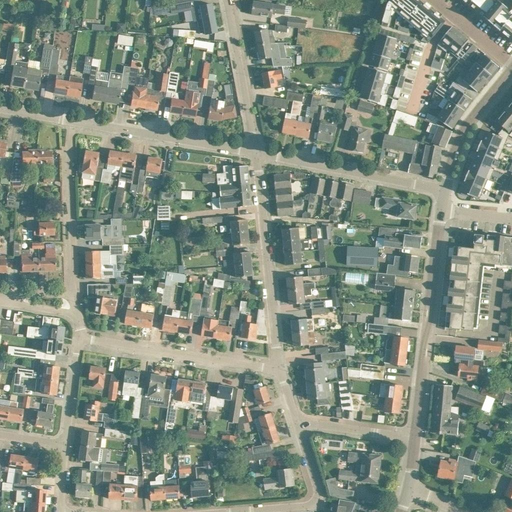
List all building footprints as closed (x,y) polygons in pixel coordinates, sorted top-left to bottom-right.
[(194,0),(190,1),(173,4),(169,5),(171,12),(178,10),(178,11),(194,8),(197,21),(214,18),(211,4),(196,7),(194,0)] [(388,4),(382,22),(388,24),(391,16),(392,12),(391,11),(392,6),(428,36),(432,39),(446,22),(440,18),(435,13),(430,9),(425,5),(419,0),(390,0),(388,3),(388,4)] [(462,0),(470,6),(470,5),(477,11),(484,17),(490,11),(498,1),(496,0),(462,0)] [(511,10),(511,11),(498,1),(490,11),(484,17),(484,18),(494,26),(496,23),(503,28),(500,31),(511,40),(511,10)] [(252,12),(252,15),(271,18),(272,13),(284,15),(285,6),(273,5),(273,4),(254,2),(253,4),(251,5),(250,11),(252,12)] [(214,18),(197,21),(199,34),(204,33),(204,34),(216,32),(214,18)] [(306,21),(288,19),(287,26),(305,29),(306,21)] [(11,31),(12,25),(3,23),(2,30),(11,31)] [(286,33),(287,26),(275,25),(275,31),(286,33)] [(438,44),(438,45),(446,52),(447,50),(461,34),(452,27),(438,44)] [(381,28),(379,34),(397,39),(413,44),(413,42),(414,39),(414,38),(381,28)] [(195,31),(183,30),(183,38),(194,39),(195,31)] [(255,32),(258,46),(269,44),(274,43),(272,31),(266,30),(255,32)] [(379,34),(376,44),(394,49),(397,39),(379,34)] [(461,34),(447,50),(458,59),(460,57),(461,59),(465,54),(461,50),(469,40),(461,34)] [(118,35),(117,44),(131,47),(133,38),(118,35)] [(10,43),(5,72),(12,73),(9,86),(24,88),(26,75),(26,74),(27,68),(28,63),(15,61),(16,51),(18,44),(13,43),(10,43)] [(269,44),(258,46),(260,60),(272,58),(273,67),(292,67),(292,58),(287,58),(283,43),(274,43),(269,44)] [(376,44),(373,54),(391,59),(394,49),(376,44)] [(49,64),(51,50),(43,48),(40,67),(48,69),(49,64)] [(51,50),(49,64),(56,65),(59,51),(51,50)] [(373,54),(370,66),(387,71),(391,59),(373,54)] [(477,63),(477,64),(491,75),(499,67),(484,55),(477,63)] [(92,58),(86,57),(83,71),(90,72),(92,61),(92,58)] [(92,61),(90,72),(89,77),(95,78),(97,67),(98,62),(92,61)] [(143,108),(146,89),(138,88),(138,85),(135,84),(136,78),(137,69),(138,63),(131,62),(130,68),(127,89),(126,92),(132,93),(130,105),(130,106),(143,108)] [(476,62),(468,71),(470,72),(484,84),(491,75),(477,64),(477,63),(476,62)] [(121,80),(108,78),(108,82),(105,102),(118,104),(118,103),(121,88),(127,89),(130,68),(123,66),(122,75),(121,80)] [(40,77),(41,71),(27,68),(26,74),(26,75),(24,88),(38,91),(40,77)] [(369,68),(366,78),(384,83),(387,73),(369,68)] [(267,69),(268,73),(263,74),(266,89),(285,85),(282,70),(274,72),(274,69),(267,69)] [(459,76),(454,82),(466,91),(470,86),(477,92),(484,84),(470,72),(464,80),(459,76)] [(56,74),(55,83),(53,93),(66,95),(68,82),(63,81),(64,75),(56,74)] [(68,82),(66,95),(80,98),(83,79),(69,76),(68,82)] [(366,78),(363,88),(381,93),(381,94),(385,95),(389,84),(384,83),(366,78)] [(168,79),(166,92),(172,93),(174,80),(168,79)] [(199,79),(198,87),(206,88),(207,80),(199,79)] [(93,90),(91,100),(105,102),(108,82),(101,81),(95,80),(93,90)] [(206,88),(205,96),(211,97),(214,81),(207,80),(206,88)] [(439,85),(434,92),(449,101),(464,111),(472,99),(457,89),(453,95),(439,85)] [(340,90),(341,89),(335,88),(333,97),(343,98),(343,91),(340,90)] [(363,88),(360,98),(378,103),(381,94),(381,93),(363,88)] [(146,89),(143,108),(157,110),(159,97),(158,97),(159,93),(154,92),(154,91),(146,89)] [(184,102),(182,115),(195,117),(196,111),(200,111),(203,92),(186,89),(186,92),(184,102)] [(286,100),(288,100),(302,102),(303,94),(287,92),(286,100)] [(210,100),(209,109),(207,119),(221,121),(221,120),(235,117),(231,94),(225,95),(226,100),(224,100),(224,102),(210,100)] [(288,100),(286,100),(274,98),(273,107),(286,109),(288,100)] [(170,102),(168,112),(182,115),(184,102),(171,99),(170,102)] [(449,101),(443,110),(458,120),(464,111),(449,101)] [(299,116),(296,135),(309,138),(314,112),(318,113),(319,106),(311,105),(310,107),(307,107),(305,117),(299,116)] [(318,113),(317,119),(322,120),(318,139),(331,142),(333,134),(335,134),(338,122),(334,121),(334,124),(325,122),(325,120),(323,120),(325,107),(319,106),(318,113)] [(357,112),(370,115),(371,109),(358,106),(357,112)] [(511,113),(506,109),(496,121),(509,132),(511,128),(511,113)] [(443,110),(437,119),(452,129),(458,120),(443,110)] [(414,126),(417,117),(397,111),(394,119),(414,126)] [(296,135),(299,116),(286,113),(282,132),(296,135)] [(340,128),(348,131),(348,130),(351,121),(353,116),(344,113),(340,128)] [(369,144),(371,130),(367,130),(368,129),(355,127),(357,123),(351,121),(348,130),(352,131),(348,151),(363,153),(365,143),(369,144)] [(430,123),(426,132),(435,135),(432,143),(445,148),(452,132),(430,123)] [(486,131),(481,141),(498,148),(503,138),(486,131)] [(385,134),(384,137),(382,147),(413,154),(411,164),(410,164),(408,173),(435,178),(441,148),(432,146),(385,134)] [(1,141),(0,140),(0,156),(6,158),(4,171),(2,170),(1,177),(1,176),(0,180),(0,183),(9,185),(10,182),(13,157),(13,153),(5,151),(6,144),(0,143),(1,141)] [(481,141),(477,151),(494,158),(498,148),(481,141)] [(13,157),(10,182),(22,181),(22,167),(37,166),(37,150),(28,150),(28,152),(22,152),(22,157),(13,157)] [(45,150),(37,150),(37,166),(52,166),(52,152),(45,152),(45,150)] [(97,168),(100,153),(86,151),(84,164),(80,163),(79,172),(96,175),(97,168)] [(103,169),(101,183),(110,184),(112,171),(114,169),(115,165),(121,166),(123,153),(110,151),(107,170),(103,169)] [(477,151),(473,161),(490,168),(494,158),(477,151)] [(127,180),(133,181),(137,156),(123,153),(121,166),(119,179),(127,180)] [(146,176),(159,179),(162,160),(149,157),(147,170),(141,169),(138,185),(137,192),(143,193),(146,176)] [(473,161),(469,171),(486,178),(490,168),(473,161)] [(233,173),(217,175),(218,186),(220,186),(222,186),(234,186),(240,185),(240,182),(249,181),(248,166),(232,167),(233,173)] [(274,176),(275,183),(273,184),(274,187),(275,188),(275,189),(301,187),(300,183),(298,181),(295,182),(294,183),(291,183),(290,174),(289,174),(290,171),(286,170),(284,171),(283,175),(274,176)] [(469,171),(464,181),(481,188),(486,178),(469,171)] [(203,174),(203,183),(215,183),(215,174),(203,174)] [(313,177),(310,195),(309,200),(308,202),(312,203),(315,202),(315,199),(314,197),(314,194),(324,196),(327,180),(320,179),(319,177),(316,177),(315,178),(313,177)] [(327,180),(324,196),(332,198),(332,200),(330,202),(330,205),(331,207),(335,208),(340,183),(338,182),(338,181),(335,180),(334,181),(327,180)] [(222,186),(220,186),(220,197),(235,195),(235,197),(251,195),(249,181),(240,182),(240,185),(234,186),(222,186)] [(464,181),(460,191),(477,199),(481,188),(464,181)] [(340,183),(335,208),(339,208),(341,207),(341,204),(340,202),(341,199),(350,201),(353,185),(346,184),(346,182),(343,182),(342,183),(340,183)] [(301,187),(275,189),(275,191),(274,192),(275,195),(276,195),(277,203),(302,200),(293,201),(292,192),(294,191),(296,193),(300,193),(301,191),(301,187)] [(355,189),(353,202),(370,204),(372,191),(355,189)] [(235,197),(218,199),(219,208),(219,209),(242,207),(252,206),(251,195),(235,197)] [(376,198),(375,207),(398,210),(397,217),(405,218),(415,220),(417,205),(400,203),(400,200),(383,198),(383,199),(376,198)] [(302,200),(277,203),(277,204),(276,205),(276,208),(277,209),(278,216),(294,215),(293,205),(296,205),(298,207),(301,206),(303,204),(302,200)] [(133,212),(132,219),(139,218),(143,208),(138,205),(135,212),(133,212)] [(122,207),(114,206),(113,213),(113,215),(112,219),(132,219),(133,212),(121,213),(122,207)] [(159,207),(159,216),(171,215),(171,206),(159,207)] [(247,220),(231,221),(232,233),(248,232),(247,220)] [(38,228),(33,229),(33,239),(35,238),(39,238),(39,235),(54,235),(54,223),(44,223),(38,223),(38,227),(38,228)] [(92,226),(86,226),(86,240),(96,239),(101,239),(103,239),(112,239),(111,225),(99,226),(99,223),(92,223),(92,226)] [(330,225),(323,226),(324,239),(324,245),(331,245),(331,239),(332,238),(330,225)] [(283,230),(284,242),(300,240),(299,228),(283,230)] [(248,232),(232,233),(233,245),(249,244),(248,232)] [(376,248),(378,248),(383,249),(384,246),(404,249),(404,247),(420,249),(422,237),(396,234),(395,239),(385,237),(385,239),(377,238),(376,248)] [(446,328),(473,331),(479,282),(481,263),(484,264),(498,265),(511,266),(511,237),(487,235),(487,241),(484,240),(484,236),(475,235),(474,249),(454,246),(447,311),(445,330),(446,328)] [(311,251),(319,250),(325,249),(324,245),(324,239),(324,238),(318,238),(319,242),(311,243),(311,251)] [(300,240),(284,242),(285,254),(301,252),(300,240)] [(54,244),(46,245),(46,254),(47,271),(55,270),(54,244)] [(97,251),(87,251),(87,265),(108,264),(110,264),(110,255),(124,255),(124,245),(110,246),(110,251),(108,251),(100,251),(97,251)] [(377,267),(378,249),(347,247),(346,265),(377,267)] [(29,250),(21,250),(21,272),(30,271),(29,254),(29,250)] [(234,253),(235,265),(251,264),(250,252),(234,253)] [(301,252),(285,254),(286,266),(303,264),(301,252)] [(38,258),(38,254),(37,254),(38,258),(31,258),(31,254),(29,254),(30,271),(33,271),(38,271),(38,258)] [(38,258),(38,271),(47,271),(46,254),(38,254),(38,258)] [(387,265),(386,274),(396,274),(406,276),(407,271),(417,273),(419,257),(409,256),(404,255),(404,257),(394,256),(393,266),(387,265)] [(108,264),(87,265),(87,279),(97,278),(101,278),(114,278),(113,264),(110,264),(108,264)] [(251,264),(235,265),(237,278),(253,276),(251,264)] [(325,268),(322,268),(308,270),(309,277),(336,274),(336,270),(325,268)] [(165,282),(164,288),(162,303),(162,305),(169,306),(173,287),(173,282),(184,283),(185,280),(186,275),(167,272),(167,274),(165,281),(165,282)] [(346,272),(346,281),(368,282),(368,274),(346,272)] [(230,275),(218,273),(217,279),(229,281),(229,282),(242,283),(242,280),(230,278),(230,275)] [(376,280),(375,289),(394,291),(396,274),(386,274),(376,273),(376,280)] [(205,283),(205,277),(186,275),(185,280),(191,281),(205,283)] [(133,276),(133,284),(134,284),(144,284),(145,276),(133,276)] [(289,292),(311,289),(315,289),(314,283),(303,284),(302,277),(287,278),(289,292)] [(224,289),(224,288),(225,282),(215,280),(214,287),(224,289)] [(97,298),(95,313),(115,316),(117,300),(98,297),(98,291),(110,291),(110,284),(87,285),(88,298),(97,298)] [(127,284),(125,284),(123,297),(129,298),(128,305),(133,306),(134,299),(131,298),(134,284),(133,284),(127,284)] [(164,288),(158,287),(155,302),(162,303),(164,288)] [(331,288),(333,307),(340,306),(338,287),(331,288)] [(311,289),(289,292),(290,304),(304,303),(304,296),(312,295),(311,289)] [(389,303),(388,307),(412,309),(414,290),(397,289),(395,304),(389,303)] [(193,322),(194,316),(199,316),(202,299),(191,298),(191,301),(189,315),(180,314),(179,319),(177,332),(191,334),(193,322)] [(219,320),(216,338),(230,341),(232,328),(237,328),(239,314),(239,308),(231,306),(229,321),(219,320)] [(325,307),(312,308),(313,315),(326,314),(325,312),(333,312),(333,307),(326,307),(325,307)] [(388,307),(386,319),(389,319),(392,319),(401,320),(411,321),(412,309),(388,307)] [(241,324),(241,331),(243,331),(242,337),(255,339),(256,333),(267,335),(266,326),(264,310),(262,309),(259,309),(257,325),(250,324),(251,316),(245,315),(244,315),(243,325),(241,324)] [(172,316),(165,315),(163,330),(177,332),(179,319),(180,314),(180,311),(173,310),(172,316)] [(127,311),(125,324),(138,326),(140,313),(127,311)] [(140,313),(138,326),(152,328),(154,315),(140,313)] [(219,320),(219,318),(204,316),(201,336),(216,338),(219,320)] [(28,326),(26,337),(28,337),(37,339),(43,339),(62,342),(63,328),(58,327),(59,319),(46,317),(43,317),(41,328),(28,326)] [(0,333),(11,335),(13,321),(0,319),(0,333)] [(291,321),(293,334),(314,332),(313,319),(291,321)] [(389,333),(390,326),(368,324),(367,332),(387,335),(387,333),(389,333)] [(314,332),(293,334),(294,346),(315,344),(314,332)] [(387,340),(386,350),(407,352),(409,338),(394,337),(394,335),(389,334),(388,340),(387,340)] [(18,348),(17,356),(41,359),(45,360),(46,354),(55,355),(60,356),(62,342),(43,339),(42,346),(47,346),(46,351),(18,348)] [(501,352),(502,343),(479,340),(478,349),(501,352)] [(456,364),(460,365),(460,364),(462,364),(462,365),(478,366),(483,367),(484,361),(473,360),(474,348),(456,346),(455,358),(457,358),(456,364)] [(386,350),(384,363),(405,366),(407,352),(386,350)] [(346,352),(329,354),(321,354),(322,361),(346,359),(346,352)] [(323,363),(306,365),(308,385),(325,383),(323,363)] [(361,364),(360,371),(384,374),(385,367),(361,364)] [(460,364),(460,365),(458,377),(468,378),(468,380),(476,381),(476,383),(481,385),(485,376),(478,373),(478,366),(462,365),(462,364),(460,364)] [(57,381),(59,367),(38,365),(37,373),(23,371),(22,377),(32,378),(36,379),(57,381)] [(89,387),(103,388),(106,368),(92,367),(90,380),(89,385),(89,387)] [(126,371),(124,381),(124,382),(125,382),(124,389),(138,390),(139,383),(140,373),(126,371)] [(384,374),(360,371),(359,377),(383,380),(384,374)] [(164,390),(166,377),(152,375),(150,390),(144,389),(143,397),(142,407),(141,412),(141,415),(149,416),(149,413),(150,404),(163,406),(162,410),(167,411),(168,408),(167,408),(170,391),(164,390)] [(55,395),(57,381),(36,379),(34,392),(41,393),(55,395)] [(174,427),(177,407),(189,409),(190,403),(190,402),(190,401),(193,381),(179,379),(177,391),(170,389),(170,391),(167,408),(168,408),(167,411),(165,426),(174,427)] [(204,406),(203,411),(209,412),(209,411),(210,401),(205,400),(207,384),(193,381),(190,401),(190,402),(190,403),(204,406)] [(345,410),(352,411),(350,393),(349,381),(343,381),(339,382),(340,387),(340,397),(343,397),(345,410)] [(111,382),(108,400),(116,401),(118,382),(111,382)] [(329,382),(325,383),(308,385),(309,399),(330,397),(329,382)] [(403,386),(381,383),(380,390),(387,391),(386,398),(401,400),(403,386)] [(13,384),(12,394),(24,395),(25,385),(13,384)] [(436,385),(434,410),(450,412),(452,386),(436,385)] [(487,395),(487,396),(495,399),(498,391),(484,385),(481,392),(487,395)] [(210,401),(209,411),(208,418),(215,419),(217,406),(223,407),(225,399),(231,400),(233,388),(219,386),(217,397),(211,396),(210,401)] [(254,391),(259,405),(270,401),(266,387),(254,391)] [(486,397),(460,387),(455,399),(489,412),(495,399),(487,396),(486,397)] [(234,400),(231,400),(228,421),(237,423),(242,390),(236,389),(234,400)] [(360,404),(365,404),(365,396),(350,393),(352,411),(359,411),(360,404)] [(142,407),(143,397),(135,396),(132,418),(140,419),(141,415),(141,412),(142,407)] [(45,413),(32,411),(30,419),(36,420),(35,425),(50,427),(54,399),(42,397),(41,403),(47,404),(45,413)] [(381,404),(380,411),(400,413),(401,400),(386,398),(385,405),(381,404)] [(0,418),(6,420),(9,401),(0,399),(0,418)] [(9,401),(6,420),(20,422),(22,410),(16,409),(17,402),(9,401)] [(91,401),(91,405),(87,405),(85,419),(105,422),(104,428),(114,429),(115,420),(113,420),(113,415),(98,413),(100,402),(91,401)] [(242,409),(244,416),(250,414),(248,407),(242,409)] [(450,412),(434,410),(432,433),(442,434),(457,435),(459,415),(450,412)] [(250,414),(244,416),(239,417),(238,431),(245,429),(243,424),(247,423),(252,421),(250,414)] [(275,427),(271,414),(259,417),(254,419),(258,433),(264,431),(275,427)] [(476,431),(487,435),(490,426),(479,422),(476,431)] [(264,431),(258,433),(262,445),(252,447),(252,452),(253,454),(267,452),(273,451),(270,444),(280,441),(275,427),(264,431)] [(105,436),(125,439),(126,431),(106,428),(105,436)] [(188,430),(187,438),(205,440),(206,432),(188,430)] [(83,432),(81,446),(101,448),(103,434),(83,432)] [(147,434),(139,435),(141,454),(149,453),(147,434)] [(226,435),(226,436),(222,436),(221,442),(225,443),(235,445),(236,437),(226,435)] [(176,440),(169,440),(169,448),(176,448),(177,443),(179,443),(179,439),(176,439),(176,440)] [(101,448),(81,446),(80,459),(92,461),(92,463),(99,464),(101,448)] [(481,453),(473,450),(469,459),(478,462),(481,453)] [(273,451),(267,452),(253,454),(252,452),(235,452),(235,460),(239,460),(239,464),(250,463),(250,461),(254,461),(259,460),(260,466),(270,464),(269,458),(275,457),(274,451),(273,451)] [(339,470),(338,479),(360,482),(378,484),(381,455),(363,454),(348,453),(347,462),(362,463),(361,473),(339,470)] [(2,459),(0,468),(0,470),(0,471),(7,472),(8,467),(15,469),(12,484),(19,484),(20,479),(21,472),(24,457),(10,454),(9,460),(2,459)] [(438,476),(446,477),(446,478),(451,479),(451,478),(453,479),(453,481),(462,483),(464,476),(472,477),(476,462),(458,456),(457,462),(449,460),(449,463),(441,462),(438,476)] [(21,472),(27,473),(28,471),(36,472),(37,465),(43,466),(44,460),(24,457),(21,472)] [(191,482),(192,487),(193,497),(209,496),(207,475),(212,474),(211,461),(203,461),(204,467),(195,468),(196,482),(191,482)] [(101,464),(100,471),(103,471),(118,472),(118,471),(119,465),(101,464)] [(278,478),(263,480),(265,490),(295,486),(292,468),(283,470),(277,470),(278,478)] [(92,485),(86,485),(87,471),(79,470),(76,496),(91,497),(92,485)] [(156,481),(150,482),(151,490),(152,500),(166,499),(164,481),(164,474),(159,475),(156,478),(156,481)] [(138,477),(125,476),(124,485),(123,500),(137,501),(138,477)] [(20,479),(19,484),(26,484),(40,485),(41,478),(26,477),(26,480),(20,479)] [(326,480),(331,496),(353,500),(354,491),(338,488),(335,478),(326,480)] [(178,479),(164,481),(166,499),(180,498),(179,488),(178,479)] [(2,483),(1,490),(12,491),(12,490),(12,484),(2,483)] [(103,484),(103,486),(102,493),(110,494),(109,499),(123,500),(124,485),(103,484)] [(32,490),(31,503),(44,504),(45,491),(32,490)] [(339,500),(338,505),(332,504),(330,511),(328,511),(351,511),(356,503),(339,500)] [(43,511),(44,504),(31,503),(30,511),(43,511)] [(511,511),(511,507),(504,503),(500,509),(504,511),(511,511)]
